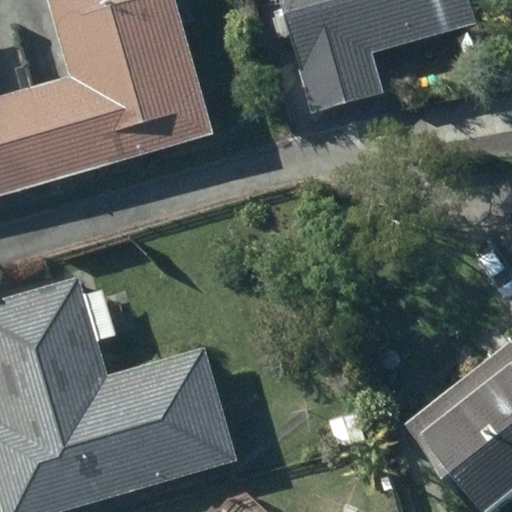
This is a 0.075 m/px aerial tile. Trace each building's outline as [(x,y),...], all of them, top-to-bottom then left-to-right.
[(36,0),(59,77),(24,88),(52,180),(201,136),(160,0),(36,0)] [(458,0),(271,0),(303,117),(373,98),(362,55),(466,27),(458,0)] [(0,195),(52,180),(24,88),(0,94),(0,195)] [(0,298),(0,511),(55,511),(226,462),(194,352),(98,380),(68,278),(0,298)] [(497,344),(390,425),(454,511),(460,511),(511,473),(511,361),(510,362),(497,344)]
